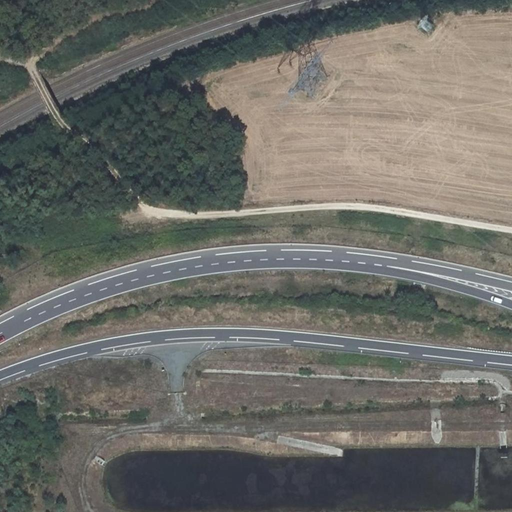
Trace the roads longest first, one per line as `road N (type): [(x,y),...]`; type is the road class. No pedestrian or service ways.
road 1 (track): [(511,228),(360,206),(147,210),(61,122),(30,66),(0,60)]
road 2 (motorway): [(0,375),(101,346),(201,332),(511,362)]
road 3 (motorway): [(395,268),(285,258),(203,265),(121,283),(0,333)]
road 4 (motorway): [(511,305),(395,268)]
